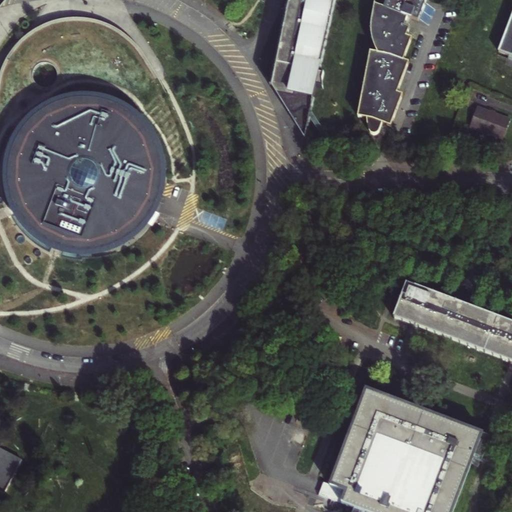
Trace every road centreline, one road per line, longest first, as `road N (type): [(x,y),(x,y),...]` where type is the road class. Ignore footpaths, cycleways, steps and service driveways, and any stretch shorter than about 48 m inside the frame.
road 1 (unclassified): [(277,178),(511,180)]
road 2 (unclassified): [(153,356),(189,338),(228,302),(258,246),(277,178)]
road 3 (unclassified): [(277,178),(268,123),(239,63),(199,23),(159,0)]
road 4 (unclassified): [(153,356),(211,511)]
road 5 (unclassified): [(0,347),(75,366),(153,356)]
